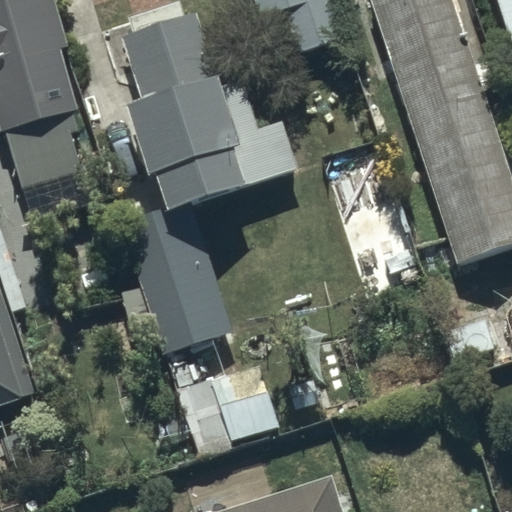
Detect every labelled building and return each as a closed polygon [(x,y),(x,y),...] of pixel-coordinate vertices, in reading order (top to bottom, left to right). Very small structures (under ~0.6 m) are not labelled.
[(0,0),(0,123),(0,124),(10,122),(25,187),(88,173),(72,106),(77,105),(64,47),(69,45),(58,0),(0,0)] [(340,0),(246,0),(252,16),(281,6),(296,52),(351,34),(340,0)] [(376,0),(463,259),(511,242),(511,158),(458,0),(376,0)] [(511,0),(501,0),(511,34),(511,33),(511,0)] [(204,7),(125,30),(144,94),(136,96),(156,166),(169,163),(181,206),(300,171),(284,115),(260,122),(245,73),(225,79),(204,7)] [(390,164),(349,177),(384,283),(425,270),(390,164)] [(203,217),(134,238),(167,349),(236,328),(203,217)] [(0,403),(41,390),(0,266),(0,403)] [(488,313),(446,327),(462,376),(504,363),(488,313)] [(263,362),(217,379),(239,439),(285,422),(263,362)] [(351,511),(339,470),(197,511),(351,511)]
